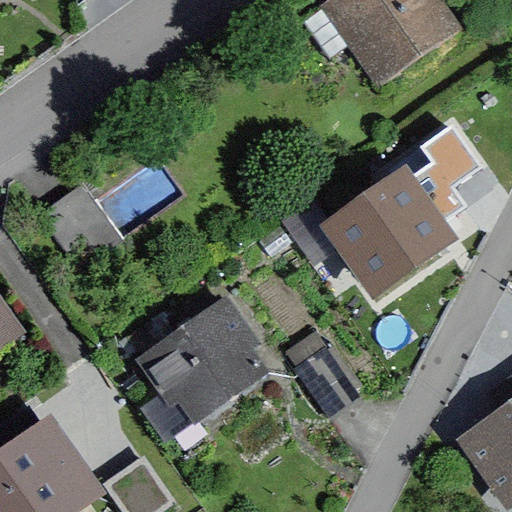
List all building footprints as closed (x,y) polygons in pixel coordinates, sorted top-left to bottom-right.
[(431,0),(339,0),(317,15),(375,102),(461,45),(431,0)] [(396,177),(431,232),(464,211),(429,156),(396,177)] [(448,258),(431,232),(396,177),(316,229),(368,309),(448,258)] [(270,379),(223,306),(131,364),(179,437),(270,379)] [(0,340),(15,330),(0,307),(0,340)] [(332,421),(365,402),(324,333),(291,352),(332,421)] [(511,511),(511,399),(451,441),(499,511),(511,511)] [(44,435),(0,464),(0,511),(59,511),(50,499),(76,482),(60,458),(44,435)] [(120,496),(130,511),(164,511),(175,505),(154,474),(120,496)]
